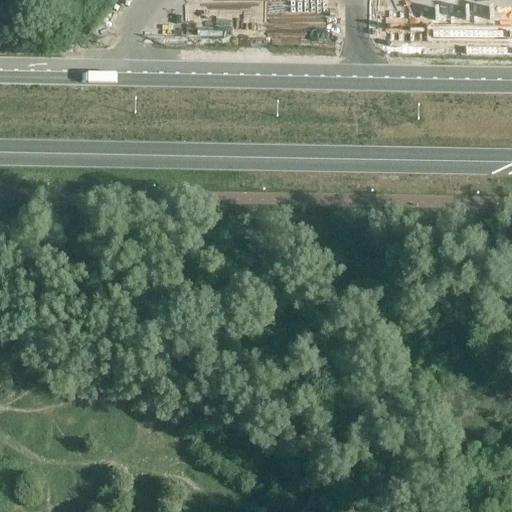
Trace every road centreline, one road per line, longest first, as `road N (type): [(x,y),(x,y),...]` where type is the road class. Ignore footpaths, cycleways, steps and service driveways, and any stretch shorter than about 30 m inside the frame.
road 1 (secondary): [(0,147),(511,157)]
road 2 (secondary): [(511,87),(0,77)]
